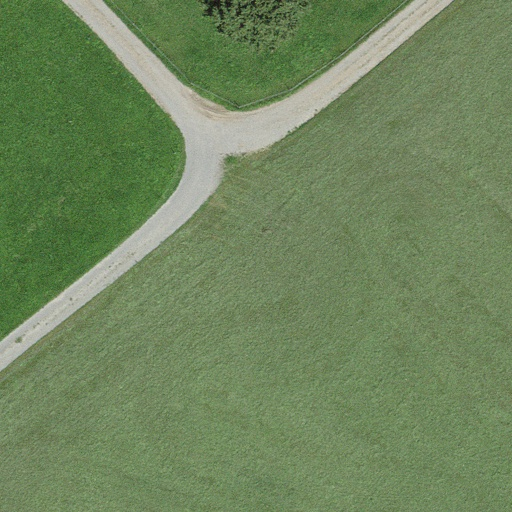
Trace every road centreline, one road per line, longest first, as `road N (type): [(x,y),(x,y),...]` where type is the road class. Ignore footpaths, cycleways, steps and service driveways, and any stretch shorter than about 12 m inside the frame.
road 1 (track): [(82,0),(231,153),(185,211),(0,363)]
road 2 (track): [(231,153),(322,98),(439,0)]
